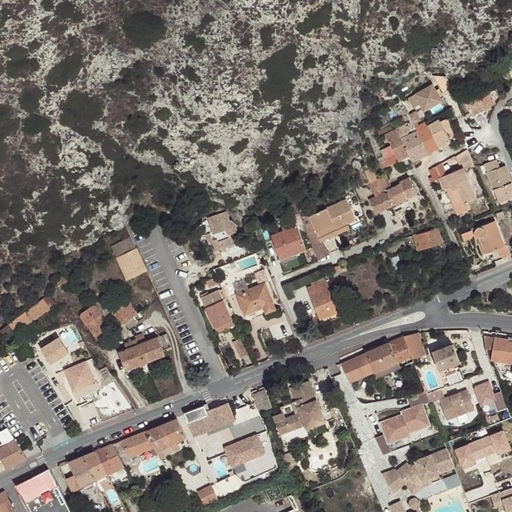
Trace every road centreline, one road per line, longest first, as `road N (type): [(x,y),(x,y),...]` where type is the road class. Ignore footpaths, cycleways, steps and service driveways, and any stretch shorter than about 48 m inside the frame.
road 1 (unclassified): [(473,287),(424,166),(491,130),(511,171)]
road 2 (tertiary): [(0,484),(221,384)]
road 3 (residential): [(431,305),(221,384)]
road 4 (tertiary): [(221,384),(433,320)]
